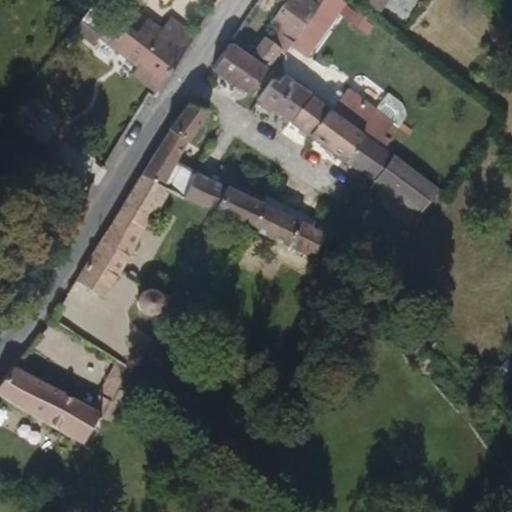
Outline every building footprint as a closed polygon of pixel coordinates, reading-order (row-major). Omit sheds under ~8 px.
[(116,0),(107,0),(97,14),(76,40),(100,57),(105,51),(133,69),(147,53),(163,65),(179,39),(151,22),(116,0)] [(275,36),(291,18),(306,0),(242,0),(237,8),(255,21),(275,36)] [(217,37),(234,49),(255,21),(237,8),(217,37)] [(260,54),(275,36),(255,21),(234,49),(253,62),(260,54)] [(248,67),(212,44),(200,63),(235,85),(248,67)] [(245,93),(276,113),(293,87),(267,70),(263,75),(256,73),(245,93)] [(313,137),(325,146),(342,120),(293,87),(276,113),(313,137)] [(181,91),(159,125),(186,140),(206,107),(181,91)] [(325,146),(360,169),(371,154),(391,166),(393,164),(398,168),(403,160),(373,140),(342,120),(325,146)] [(132,168),(161,184),(188,197),(206,169),(179,156),(186,140),(159,125),(132,168)] [(86,256),(105,272),(108,274),(161,184),(132,168),(86,256)] [(220,215),(239,226),(245,229),(258,200),(206,169),(188,197),(204,206),(220,215)] [(245,229),(298,255),(321,223),(310,215),(304,223),(258,200),(245,229)] [(204,206),(188,239),(204,246),(220,215),(204,206)] [(86,256),(68,289),(87,300),(105,272),(86,256)] [(21,363),(0,390),(0,396),(74,461),(99,430),(21,363)]
